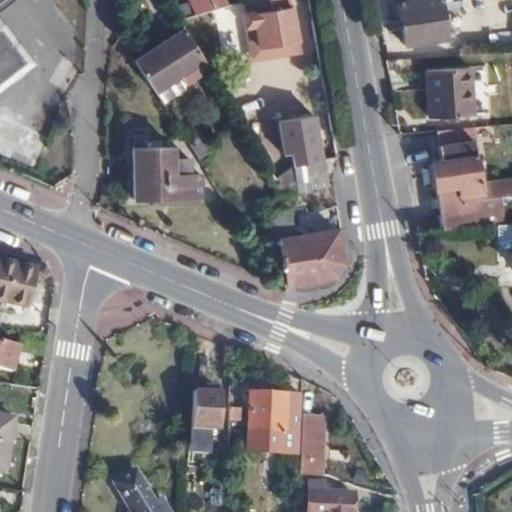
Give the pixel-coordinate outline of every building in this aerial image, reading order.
[(185,2),(192,16),(215,9),(212,0),(186,0),(187,2),(185,2)] [(285,0),(246,0),(249,13),(242,14),(245,27),(253,25),(258,48),(295,41),(289,6),(286,6),(285,0)] [(430,0),(398,5),(404,46),(445,40),(438,0),(430,0)] [(0,83),(39,52),(0,4),(0,3),(0,83)] [(229,7),(212,10),(222,55),(239,51),(229,7)] [(183,30),(132,62),(152,93),(176,77),(182,86),(208,70),(183,30)] [(468,68),(426,70),(428,116),(470,114),(468,68)] [(244,114),(260,108),(252,87),(236,92),(244,114)] [(483,126),(472,127),(474,143),(484,142),(483,126)] [(472,127),(438,130),(439,160),(431,161),(433,187),(434,203),(436,228),(494,223),(493,195),(511,193),(511,177),(477,180),(474,143),(472,127)] [(199,195),(198,172),(187,173),(186,158),(170,158),(169,146),(144,148),(143,135),(130,135),(133,199),(199,195)] [(317,138),(289,143),(290,148),(317,143),(317,138)] [(290,148),(293,166),(297,165),(321,161),(317,143),(290,148)] [(318,184),(333,182),(329,159),(321,161),(297,165),(302,192),(318,189),(318,184)] [(218,194),(203,172),(198,172),(199,195),(218,194)] [(274,240),(281,285),(297,292),(327,287),(330,282),(334,274),(341,262),(336,230),(294,236),(290,209),(263,212),(268,240),(274,240)] [(511,249),(511,241),(511,228),(495,228),(496,245),(501,250),(511,249)] [(36,266),(0,257),(0,298),(2,299),(0,307),(0,313),(23,321),(36,266)] [(0,341),(0,369),(11,373),(17,346),(0,341)] [(220,394),(191,393),(187,447),(206,448),(207,430),(218,429),(220,394)] [(299,413),(299,402),(285,402),(285,394),(250,394),(247,456),(297,459),(298,434),(299,413)] [(0,469),(4,470),(13,416),(0,413),(0,469)] [(322,415),(299,413),(298,434),(297,459),(296,480),(318,480),(322,415)] [(150,501),(134,471),(114,482),(129,511),(167,511),(159,495),(150,501)] [(350,511),(351,496),(325,496),(326,487),(309,486),(307,511),(350,511)]
